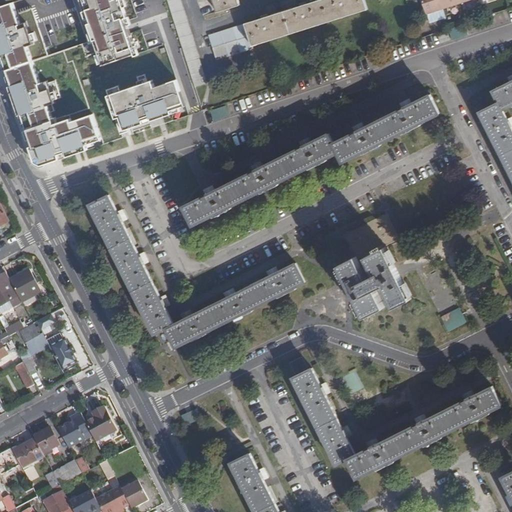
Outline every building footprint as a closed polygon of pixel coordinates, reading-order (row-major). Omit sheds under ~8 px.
[(114,0),(74,0),(89,42),(84,44),(88,56),(100,52),(105,65),(136,55),(134,48),(137,47),(129,24),(131,24),(122,0),(114,0)] [(209,83),(182,0),(168,0),(196,88),(209,83)] [(241,4),(239,0),(214,0),(218,12),(241,4)] [(254,46),(369,8),(366,0),(320,0),(247,24),(254,46)] [(444,10),(440,0),(422,0),(427,15),(444,10)] [(440,0),(444,10),(462,4),(460,0),(440,0)] [(18,13),(14,2),(0,6),(0,56),(37,163),(43,166),(89,150),(88,145),(103,140),(95,114),(74,121),(73,118),(56,123),(50,105),(57,102),(50,80),(42,82),(35,60),(50,55),(33,8),(18,13)] [(241,26),(210,36),(218,60),(248,51),(241,26)] [(448,33),(439,37),(441,44),(451,40),(448,33)] [(154,81),(109,95),(121,131),(173,114),(172,111),(187,106),(178,80),(156,87),(154,81)] [(500,103),(482,112),(511,171),(511,125),(510,122),(505,111),(511,107),(511,82),(495,91),(500,103)] [(186,205),(196,224),(339,152),(344,162),(441,114),(431,95),(412,105),(406,108),(364,129),(357,132),(334,143),(330,133),(311,143),(304,146),(263,167),(257,170),(215,190),(209,193),(186,205)] [(217,120),(231,115),(228,105),(213,110),(217,120)] [(111,194),(92,204),(156,332),(169,326),(178,345),(306,280),(297,262),(278,271),(272,274),(235,293),(229,296),(193,314),(186,317),(175,323),(166,306),(164,300),(145,262),(142,256),(123,219),(120,213),(111,194)] [(0,202),(0,225),(10,221),(0,202)] [(387,245),(400,238),(387,212),(346,233),(357,254),(341,263),(367,315),(386,305),(377,288),(385,284),(396,305),(412,297),(387,245)] [(31,269),(10,280),(19,296),(23,304),(43,293),(31,269)] [(0,306),(19,296),(10,280),(7,275),(0,278),(0,306)] [(443,316),(450,331),(469,322),(462,307),(443,316)] [(51,315),(38,322),(42,330),(55,323),(51,315)] [(40,335),(34,324),(21,331),(36,360),(53,351),(50,346),(47,341),(43,333),(40,335)] [(47,341),(50,346),(64,339),(61,333),(47,341)] [(53,351),(63,370),(78,362),(73,351),(69,344),(66,338),(64,339),(50,346),(53,351)] [(12,354),(17,351),(12,341),(6,344),(12,354)] [(29,358),(23,361),(24,363),(31,376),(37,373),(29,358)] [(350,457),(360,477),(503,405),(493,386),(473,395),(468,398),(426,419),(420,422),(379,443),(372,446),(356,454),(347,435),(343,429),(324,391),(321,385),(313,369),(310,370),(304,358),(293,363),(300,374),(295,377),(338,463),(350,457)] [(26,388),(34,383),(31,376),(24,363),(15,367),(26,388)] [(195,402),(182,408),(187,418),(200,412),(195,402)] [(96,418),(87,423),(91,431),(93,435),(96,441),(117,430),(104,407),(93,413),(96,418)] [(84,435),(91,431),(87,423),(81,412),(74,416),(76,420),(71,423),(59,429),(69,448),(86,439),(84,435)] [(36,439),(44,454),(60,446),(52,429),(36,437),(36,439)] [(23,468),(45,456),(44,454),(36,439),(14,451),(23,468)] [(284,511),(266,476),(263,470),(253,451),(235,460),(260,511),(284,511)] [(8,452),(0,455),(0,472),(1,473),(15,467),(8,452)] [(83,458),(76,461),(82,473),(89,470),(83,458)] [(106,460),(100,464),(109,480),(115,477),(106,460)] [(76,462),(54,473),(60,485),(82,474),(76,462)] [(46,477),(53,489),(60,485),(54,473),(46,477)] [(102,511),(103,511),(121,511),(124,511),(123,508),(129,504),(122,490),(115,477),(109,480),(114,490),(96,499),(102,511)] [(38,481),(31,484),(38,497),(44,493),(38,481)] [(138,481),(122,490),(129,504),(132,509),(148,500),(138,481)] [(92,491),(70,503),(74,511),(100,511),(102,511),(96,499),(92,491)] [(63,492),(44,502),(49,511),(62,511),(71,508),(63,492)] [(3,500),(9,511),(16,509),(10,497),(3,500)]
